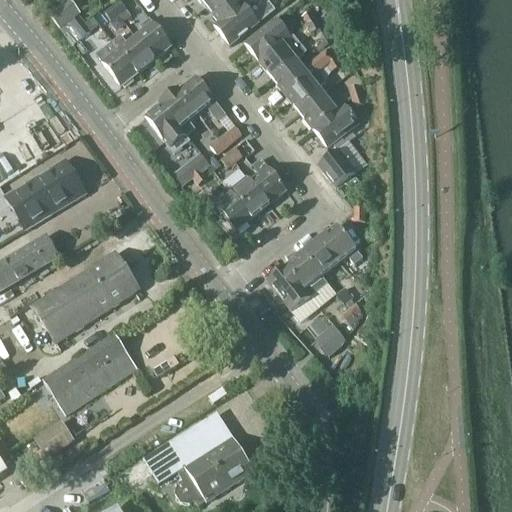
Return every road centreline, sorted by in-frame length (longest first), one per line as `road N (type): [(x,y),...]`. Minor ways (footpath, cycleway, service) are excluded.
road 1 (secondary): [(391,511),(414,294),(416,186),(395,0)]
road 2 (residential): [(199,56),(324,212),(218,292)]
road 3 (unknown): [(257,344),(12,511)]
road 4 (residential): [(326,466),(312,416),(218,292)]
road 5 (residential): [(218,292),(101,130)]
road 6 (residential): [(101,130),(0,2)]
road 7 (residential): [(101,130),(199,56)]
